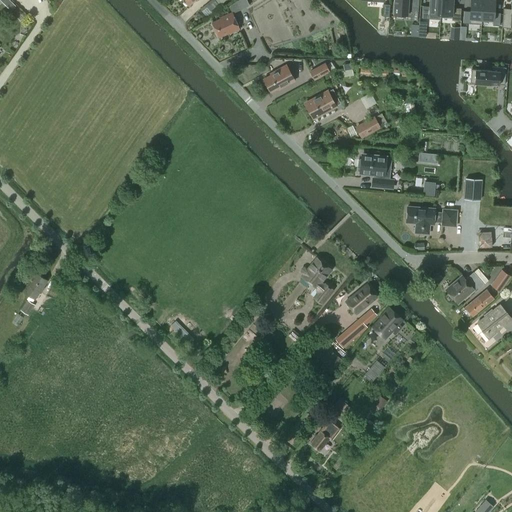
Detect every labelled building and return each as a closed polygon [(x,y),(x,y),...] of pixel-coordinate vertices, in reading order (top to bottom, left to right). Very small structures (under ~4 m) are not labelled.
[(212,0),(207,4),(213,10),(219,5),(214,0),(212,0)] [(394,0),(393,14),(407,15),(407,19),(413,20),(414,7),(408,7),(408,0),(394,0)] [(423,6),(422,18),(440,19),(440,17),(441,0),(429,0),(429,6),(423,6)] [(441,0),(440,17),(452,18),(451,20),(460,21),(461,8),(453,8),(453,0),(441,0)] [(464,11),(463,23),(481,24),(482,19),(481,19),(482,0),(470,0),(470,11),(464,11)] [(482,0),(481,19),(482,19),(493,20),(492,25),(499,26),(500,13),(494,12),(494,0),(482,0)] [(236,2),(229,6),(232,12),(232,13),(239,10),(236,2)] [(503,8),(502,27),(511,28),(511,24),(511,2),(511,3),(511,9),(503,8)] [(206,16),(213,10),(207,4),(201,10),(206,16)] [(228,34),(240,29),(232,13),(232,12),(221,16),(221,17),(212,21),(218,38),(228,34)] [(314,79),(329,70),(325,62),(310,71),(314,79)] [(278,88),(294,80),(286,64),(270,73),(271,74),(263,78),(270,91),(278,87),(278,88)] [(471,69),(470,83),(498,85),(498,84),(505,84),(506,67),(492,66),(492,70),(471,69)] [(305,103),(313,118),(336,105),(334,101),(338,99),(332,88),(328,91),(327,90),(305,103)] [(379,126),(374,116),(356,126),(362,136),(379,126)] [(390,159),(387,159),(387,156),(362,154),(361,158),(358,158),(357,167),(360,167),(360,172),(377,174),(377,177),(373,177),(372,185),(392,187),(393,179),(386,178),(387,174),(389,175),(390,159)] [(465,179),(464,197),(480,199),(481,180),(465,179)] [(435,182),(424,181),(423,194),(434,195),(435,182)] [(406,222),(414,222),(414,232),(429,233),(429,223),(434,224),(434,221),(442,221),(442,224),(455,225),(457,210),(443,208),(442,212),(435,212),(435,208),(407,206),(406,222)] [(491,235),(478,235),(479,246),(491,245),(491,235)] [(324,283),(324,284),(320,281),(330,269),(326,266),(327,263),(322,260),(320,260),(316,258),(308,268),(307,267),(304,267),(302,268),(301,271),(302,273),(303,274),(302,275),(316,286),(317,286),(320,288),(314,297),(321,303),(332,289),(324,283)] [(490,285),(498,291),(510,275),(502,269),(490,285)] [(35,304),(32,302),(47,280),(36,272),(24,291),(30,295),(27,299),(28,300),(21,310),(28,314),(35,304)] [(475,292),(484,284),(473,272),(465,279),(462,275),(446,289),(448,291),(449,293),(450,295),(451,297),(453,298),(455,299),(458,303),(473,291),(475,292)] [(351,295),(345,301),(355,314),(377,296),(366,283),(351,295)] [(465,306),(466,308),(464,310),(469,315),(470,313),(472,315),(494,297),(487,289),(478,297),(478,296),(465,306)] [(481,331),(488,340),(497,333),(496,331),(511,318),(500,304),(493,310),(491,308),(483,315),(485,317),(477,323),(483,330),(481,331)] [(389,306),(370,325),(384,338),(403,319),(389,306)] [(339,335),(334,329),(330,333),(335,338),(342,347),(367,326),(365,324),(366,323),(367,325),(373,320),(371,318),(376,314),(371,308),(339,335)] [(175,320),(171,325),(186,340),(190,345),(193,342),(189,338),(191,336),(175,320)] [(330,373),(342,359),(321,343),(310,357),(330,373)] [(277,357),(264,346),(258,353),(261,355),(259,359),(260,361),(261,362),(258,366),(265,371),(277,357)] [(253,349),(249,354),(255,358),(259,354),(253,349)] [(384,367),(376,360),(363,375),(371,382),(384,367)] [(372,402),(382,407),(387,399),(378,393),(372,402)] [(331,439),(341,427),(330,419),(310,444),(319,450),(329,438),(331,439)] [(491,502),(480,511),(491,511),(497,508),(491,502)]
